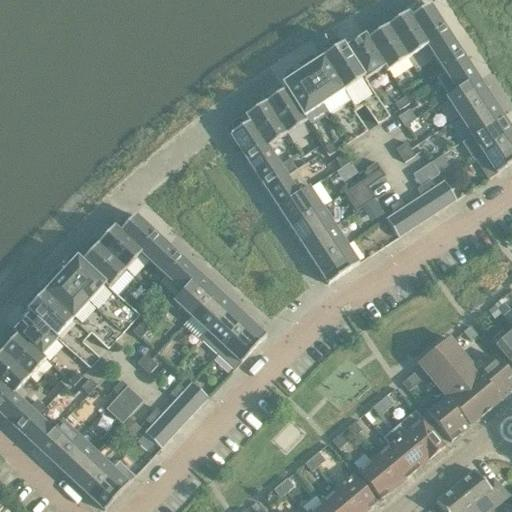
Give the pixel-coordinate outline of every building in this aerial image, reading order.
[(428,46),(427,47),(435,60),(455,47),(428,6),(410,18),(409,18),(428,46)] [(408,59),(427,47),(428,46),(409,18),(410,18),(407,13),(387,27),(408,59)] [(385,68),(384,69),(387,73),(408,59),(387,27),(367,40),(366,40),(385,68)] [(363,79),(362,80),(364,82),(384,69),(385,68),(366,40),(367,40),(364,35),(344,48),(343,49),(363,79)] [(343,92),(362,80),(363,79),(343,49),(344,48),(342,45),(321,59),(343,92)] [(435,60),(457,92),(476,80),(455,47),(435,60)] [(301,72),(323,105),(343,92),(321,59),(301,72)] [(303,119),(304,118),(323,105),(301,72),(280,85),(284,91),(285,91),(303,119)] [(446,99),(459,119),(489,99),(476,80),(457,92),(446,99)] [(264,104),(285,136),(307,122),(304,118),(303,119),(285,91),(284,91),(264,104)] [(394,105),(399,112),(409,105),(404,98),(394,105)] [(489,99),(459,119),(471,137),(501,117),(489,99)] [(265,149),(266,149),(285,136),(264,104),(244,117),(248,124),(248,123),(265,149)] [(409,112),(398,119),(404,128),(414,121),(409,112)] [(511,134),(501,117),(471,137),(483,156),(511,136),(511,134)] [(230,136),(256,177),(276,164),(266,149),(265,149),(248,123),(248,124),(230,136)] [(511,136),(483,156),(495,175),(511,164),(511,136)] [(406,144),(395,151),(400,158),(410,151),(406,144)] [(410,151),(400,158),(404,164),(415,158),(410,151)] [(345,154),(335,160),(341,170),(351,163),(345,154)] [(276,164),(256,177),(278,209),(308,190),(296,172),(286,178),(276,164)] [(365,171),(370,177),(380,171),(376,164),(365,171)] [(370,177),(344,194),(356,213),(376,200),(368,188),(374,184),(384,177),(380,171),(370,177)] [(430,182),(417,191),(421,197),(432,190),(435,189),(430,182)] [(432,190),(445,209),(456,202),(443,183),(435,189),(432,190)] [(278,209),(291,229),(321,209),(308,190),(278,209)] [(432,190),(421,197),(434,217),(445,209),(432,190)] [(400,201),(390,208),(394,215),(397,213),(404,208),(400,201)] [(404,208),(397,213),(409,233),(420,225),(408,206),(404,208)] [(321,209),(291,229),(303,248),(333,228),(321,209)] [(394,215),(385,220),(398,240),(409,233),(397,213),(394,215)] [(141,254),(140,255),(153,267),(169,250),(133,216),(119,232),(118,233),(141,254)] [(125,271),(140,255),(141,254),(118,233),(119,232),(113,227),(97,245),(125,271)] [(333,228),(303,248),(315,266),(345,246),(333,228)] [(80,262),(80,263),(104,286),(104,287),(108,290),(109,289),(117,297),(132,280),(124,272),(125,271),(97,245),(80,262)] [(328,286),(358,266),(345,246),(315,266),(328,286)] [(159,284),(177,300),(198,276),(169,250),(153,267),(165,278),(159,284)] [(88,304),(104,287),(104,286),(80,263),(80,262),(75,258),(58,276),(88,304)] [(42,294),(72,321),(88,304),(58,276),(42,294)] [(198,276),(177,300),(174,303),(191,319),(216,292),(198,276)] [(216,292),(191,319),(207,334),(232,307),(216,292)] [(56,339),(56,338),(72,321),(42,294),(25,312),(28,315),(29,314),(56,339)] [(207,334),(200,341),(216,356),(223,349),(248,322),(232,307),(207,334)] [(41,358),(41,357),(58,340),(56,338),(56,339),(29,314),(28,315),(12,332),(16,336),(16,335),(41,358)] [(223,349),(216,356),(234,372),(241,365),(265,338),(248,322),(223,349)] [(491,341),(495,346),(511,365),(511,323),(510,326),(511,328),(511,331),(505,338),(500,332),(491,341)] [(140,324),(132,333),(140,341),(149,332),(140,324)] [(470,342),(477,336),(470,328),(463,334),(470,342)] [(0,352),(0,354),(28,380),(45,361),(41,357),(41,358),(16,335),(16,336),(0,352)] [(427,378),(446,400),(470,428),(499,404),(476,375),(477,375),(449,341),(418,367),(420,369),(427,377),(427,378)] [(0,385),(12,397),(13,396),(28,380),(0,354),(0,385)] [(145,356),(137,365),(143,370),(151,362),(145,356)] [(476,375),(499,404),(511,393),(511,379),(495,359),(477,375),(476,375)] [(151,362),(143,370),(148,376),(157,367),(151,362)] [(420,369),(416,373),(422,381),(427,377),(420,369)] [(76,373),(67,382),(73,388),(82,379),(76,373)] [(80,389),(87,396),(87,395),(96,387),(89,380),(80,389)] [(407,380),(401,385),(408,393),(414,388),(407,380)] [(112,391),(118,397),(126,388),(121,382),(112,391)] [(182,394),(199,410),(208,400),(191,384),(184,392),(182,394)] [(0,416),(8,424),(24,407),(13,396),(12,397),(0,385),(0,416)] [(178,386),(170,395),(175,401),(182,394),(184,392),(178,386)] [(118,397),(105,411),(121,426),(143,403),(142,403),(126,388),(118,397)] [(175,401),(173,403),(190,420),(199,410),(182,394),(175,401)] [(379,404),(386,412),(393,406),(386,398),(379,404)] [(450,445),(470,428),(446,400),(427,416),(450,445)] [(184,426),(190,420),(173,403),(167,410),(162,415),(179,431),(184,426)] [(379,418),(386,412),(379,404),(372,409),(379,418)] [(8,424),(37,450),(53,433),(24,407),(8,424)] [(153,413),(145,421),(151,427),(153,425),(162,415),(156,410),(153,413)] [(414,413),(397,427),(405,435),(428,462),(444,449),(421,422),(414,413)] [(170,441),(179,431),(162,415),(153,425),(170,441)] [(53,433),(37,450),(54,467),(79,440),(61,424),(53,433)] [(347,430),(354,439),(361,432),(354,424),(347,430)] [(143,435),(161,451),(170,441),(153,425),(151,427),(143,435)] [(397,427),(382,439),(390,448),(389,449),(412,476),(428,462),(405,435),(397,427)] [(338,452),(348,444),(354,439),(347,430),(331,443),(338,452)] [(79,440),(54,467),(70,481),(95,455),(79,440)] [(373,462),(396,489),(412,476),(389,449),(373,462)] [(311,460),(318,468),(325,462),(318,454),(311,460)] [(95,455),(70,481),(86,496),(111,470),(95,455)] [(311,474),(318,468),(311,460),(304,465),(311,474)] [(380,502),(396,489),(373,462),(357,475),(380,502)] [(111,470),(86,496),(103,511),(104,511),(128,486),(127,485),(133,478),(117,463),(111,470)] [(491,481),(485,487),(473,472),(453,489),(472,511),(491,511),(499,506),(507,500),(491,481)] [(337,492),(353,511),(367,511),(376,505),(353,479),(337,492)] [(279,486),(286,495),(294,488),(287,480),(279,486)] [(280,500),(286,495),(279,486),(273,491),(280,500)] [(472,511),(453,489),(435,504),(441,511),(472,511)] [(321,505),(325,511),(353,511),(337,492),(321,505)]
